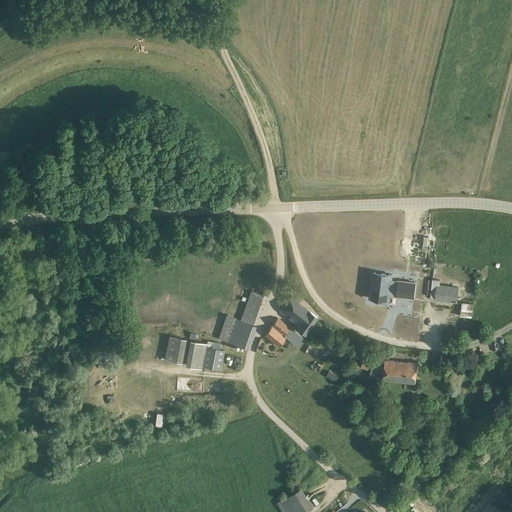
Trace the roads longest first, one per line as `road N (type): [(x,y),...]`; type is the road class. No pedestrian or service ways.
road 1 (residential): [(368,511),(259,407),(253,347),(281,267),(275,208)]
road 2 (residential): [(511,325),(446,349),(402,345),(344,323),(307,284),(275,208)]
road 3 (tertiary): [(0,224),(275,208)]
road 4 (tertiary): [(511,209),(275,208)]
road 5 (track): [(275,208),(268,161),(218,27)]
